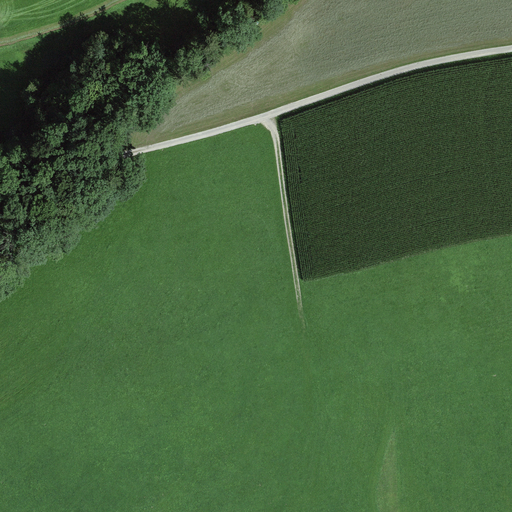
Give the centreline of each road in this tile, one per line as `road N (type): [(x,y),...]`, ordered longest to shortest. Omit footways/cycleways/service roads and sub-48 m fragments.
road 1 (track): [(0,241),(93,166),(363,80),(511,47)]
road 2 (track): [(269,114),(306,333)]
